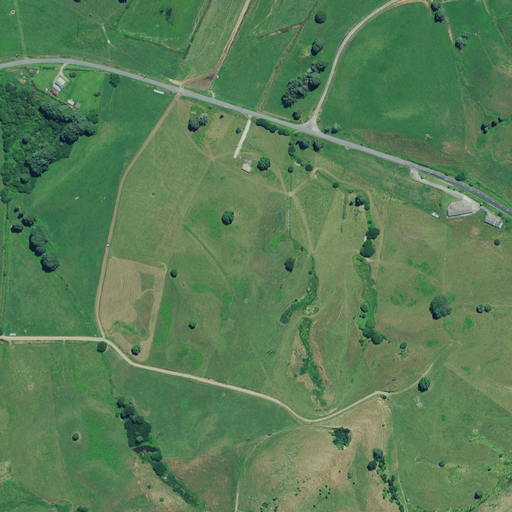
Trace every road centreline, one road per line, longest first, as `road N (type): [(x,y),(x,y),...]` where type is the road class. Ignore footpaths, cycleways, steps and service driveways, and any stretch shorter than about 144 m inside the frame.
road 1 (unclassified): [(511,213),(404,160),(131,75),(55,60),(0,66)]
road 2 (unknown): [(311,131),(344,41),(395,0)]
